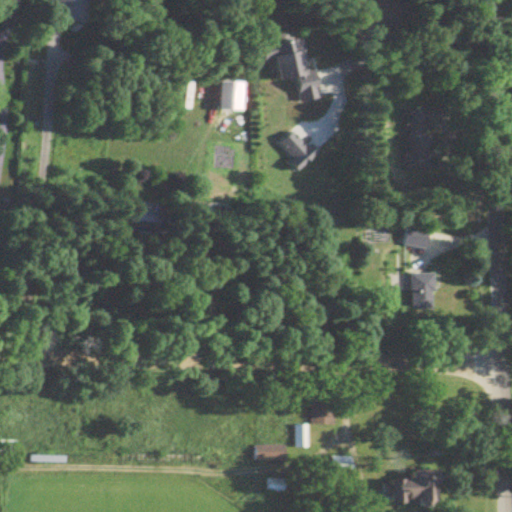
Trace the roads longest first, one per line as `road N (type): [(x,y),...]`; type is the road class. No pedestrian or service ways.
road 1 (residential): [(500,511),(491,0)]
road 2 (residential): [(500,370),(0,357)]
